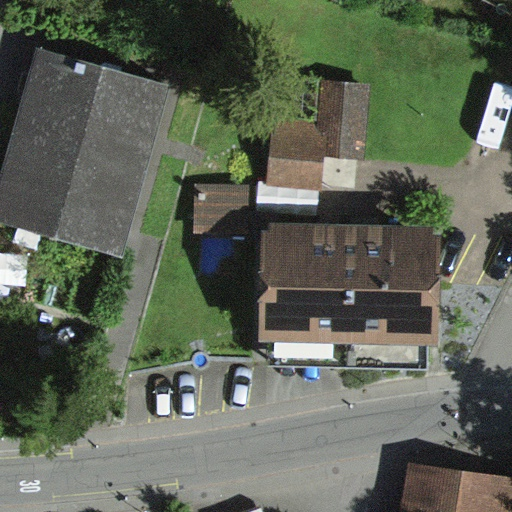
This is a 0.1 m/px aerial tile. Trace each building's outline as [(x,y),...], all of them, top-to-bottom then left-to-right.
[(145,86),(30,63),(0,212),(0,222),(113,245),(145,86)] [(358,155),(359,85),(317,84),(316,154),(358,155)] [(265,176),(309,178),(312,133),(267,130),(265,176)] [(240,229),(234,185),(194,191),(200,234),(240,229)] [(411,227),(260,224),(257,351),(408,354),(411,227)] [(484,511),(488,483),(408,475),(404,511),(484,511)]
